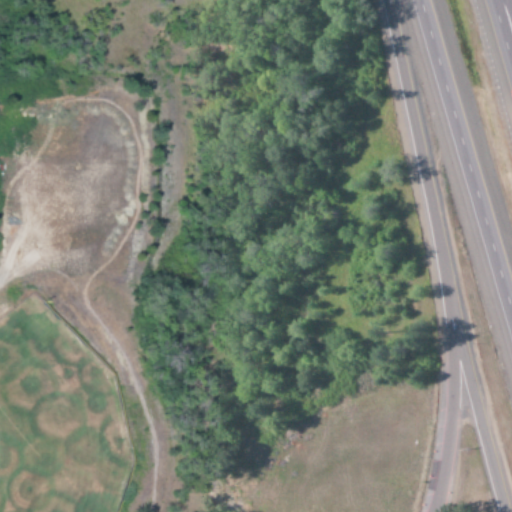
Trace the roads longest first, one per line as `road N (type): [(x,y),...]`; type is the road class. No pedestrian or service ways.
road 1 (motorway): [(379,0),(459,349)]
road 2 (motorway): [(420,0),(511,315)]
